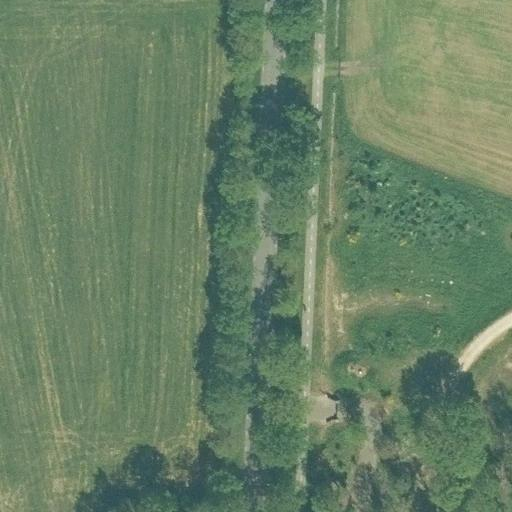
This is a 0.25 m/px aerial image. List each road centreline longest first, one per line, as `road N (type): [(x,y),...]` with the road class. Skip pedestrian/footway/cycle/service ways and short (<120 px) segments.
road 1 (secondary): [(254,511),(277,0)]
road 2 (track): [(412,511),(423,430),(451,369),(511,320)]
